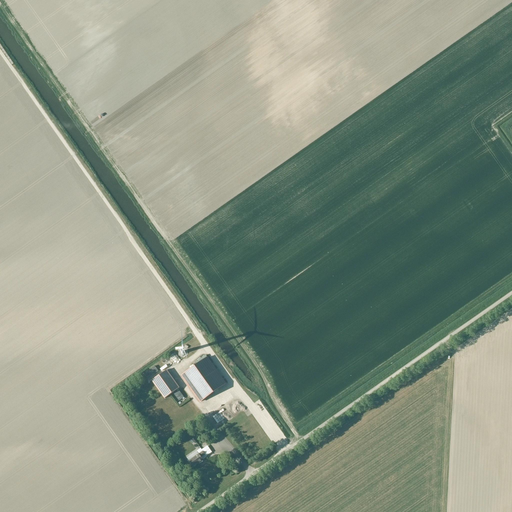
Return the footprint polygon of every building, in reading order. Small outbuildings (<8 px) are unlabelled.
[(180,355),(174,350),(177,347),(175,345),(170,350),(178,357),(180,355)] [(181,376),(200,403),(227,384),(208,357),(181,376)] [(148,372),(145,374),(147,378),(150,376),(151,376),(158,371),(155,366),(147,372),(148,372)] [(152,381),(164,399),(179,388),(167,371),(152,381)] [(179,390),(174,394),(179,401),(184,397),(179,390)] [(237,402),(230,407),(231,409),(228,411),(231,415),(241,407),(237,402)] [(202,457),(205,455),(203,451),(190,460),(188,461),(192,467),(203,460),(202,457)]
